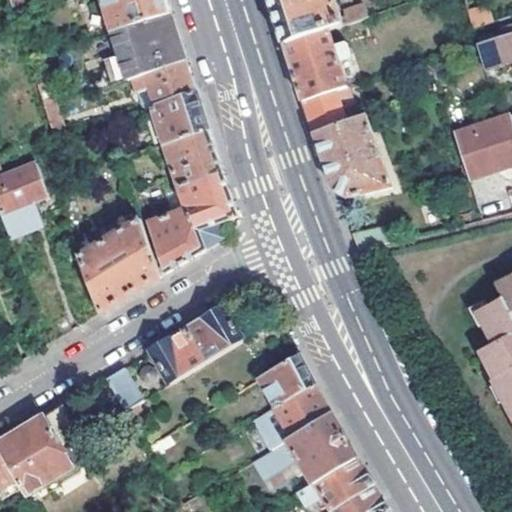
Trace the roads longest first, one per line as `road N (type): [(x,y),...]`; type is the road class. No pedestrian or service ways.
road 1 (residential): [(0,409),(251,258),(298,239)]
road 2 (secondary): [(298,239),(370,392),(442,511)]
road 3 (secondary): [(223,0),(298,239)]
